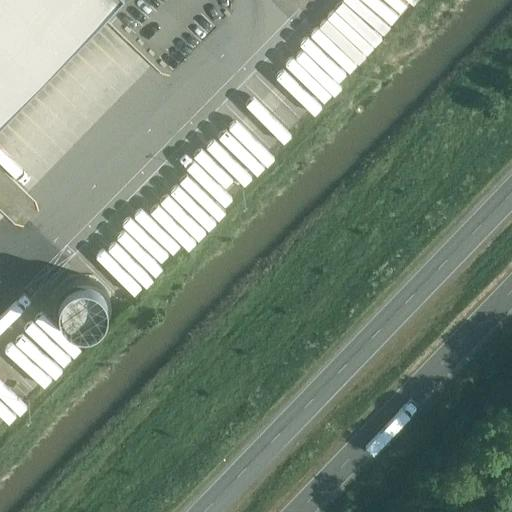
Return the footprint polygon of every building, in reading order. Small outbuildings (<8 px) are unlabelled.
[(0,0),(0,113),(110,0),(0,0)] [(293,12),(285,19),(303,36),(310,29),(293,12)] [(268,71),(314,108),(342,73),(295,37),(268,71)] [(165,69),(171,56),(161,51),(155,64),(165,69)] [(286,130),(304,107),(259,70),(240,93),(286,130)] [(172,158),(212,197),(241,166),(201,128),(172,158)] [(178,205),(194,185),(185,178),(169,198),(178,205)] [(153,268),(175,246),(135,204),(113,226),(153,268)] [(48,295),(49,309),(67,307),(66,294),(48,295)]
